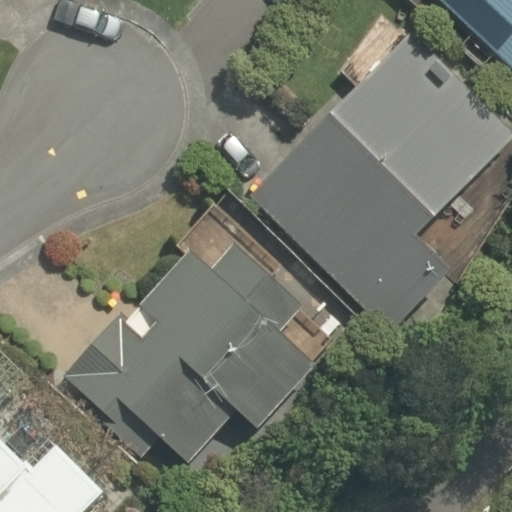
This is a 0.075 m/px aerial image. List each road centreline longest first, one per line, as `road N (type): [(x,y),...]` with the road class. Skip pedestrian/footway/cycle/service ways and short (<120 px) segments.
road 1 (residential): [(82,116),(184,70),(255,0)]
road 2 (residential): [(0,207),(82,116)]
